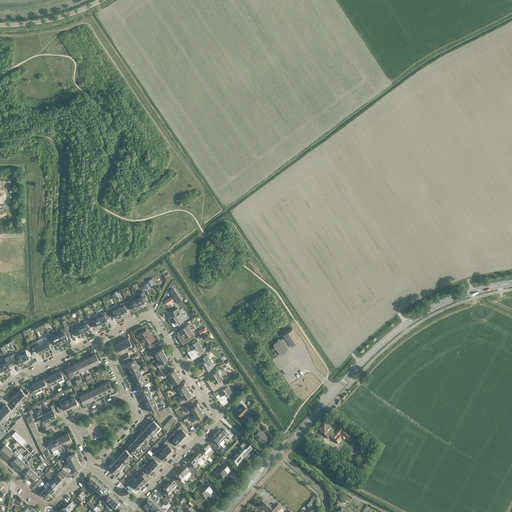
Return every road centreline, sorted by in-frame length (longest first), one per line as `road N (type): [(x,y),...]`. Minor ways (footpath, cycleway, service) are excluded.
road 1 (unknown): [(0,140),(33,134),(58,145),(58,251),(68,273),(85,276),(131,245),(136,196),(170,166),(171,148),(86,20)]
road 2 (residential): [(101,337),(154,319),(217,417),(135,502),(91,465)]
road 3 (secondary): [(278,449),(404,324),(459,295),(511,283)]
